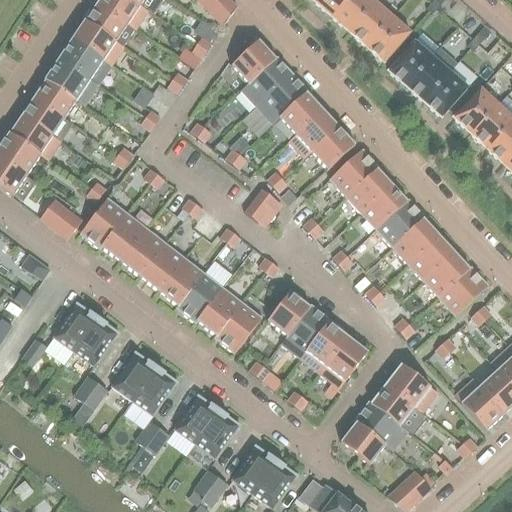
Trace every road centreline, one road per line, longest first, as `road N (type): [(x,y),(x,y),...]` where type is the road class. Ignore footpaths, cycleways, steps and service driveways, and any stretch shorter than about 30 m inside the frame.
road 1 (residential): [(0,212),(309,453)]
road 2 (residential): [(251,0),(511,284)]
road 3 (residential): [(309,453),(391,350),(298,276)]
road 4 (residential): [(72,0),(0,107)]
